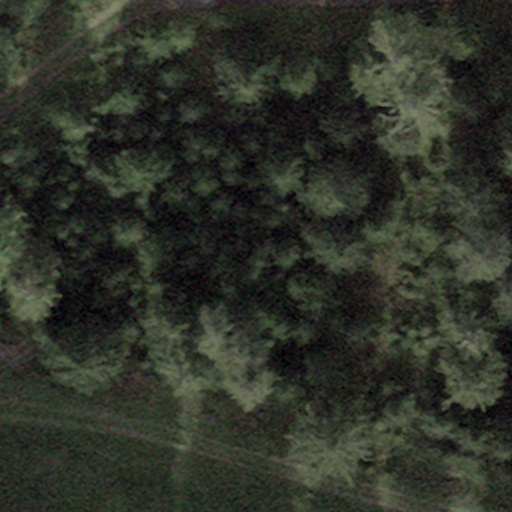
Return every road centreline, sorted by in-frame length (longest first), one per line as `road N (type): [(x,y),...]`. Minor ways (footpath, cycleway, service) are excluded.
road 1 (track): [(0,426),(119,420),(439,511)]
road 2 (track): [(163,0),(129,10),(0,107)]
